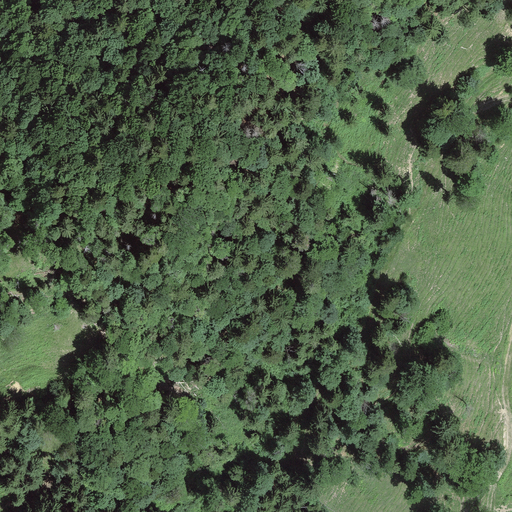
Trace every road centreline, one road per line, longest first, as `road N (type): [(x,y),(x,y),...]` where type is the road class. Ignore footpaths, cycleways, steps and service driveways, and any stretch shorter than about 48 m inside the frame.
road 1 (track): [(230,511),(369,324),(388,263),(459,112)]
road 2 (track): [(492,511),(510,437),(511,349)]
road 3 (track): [(511,97),(459,112),(511,60)]
